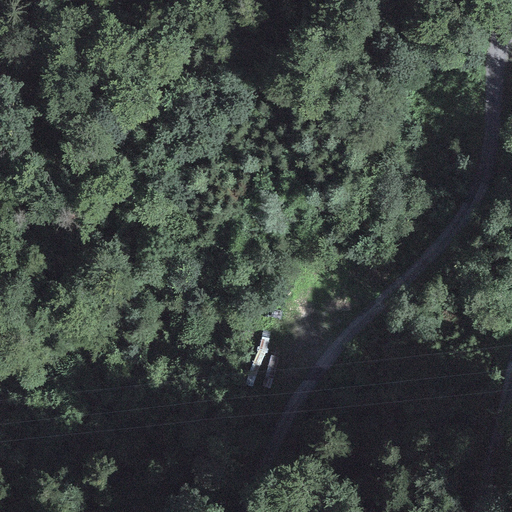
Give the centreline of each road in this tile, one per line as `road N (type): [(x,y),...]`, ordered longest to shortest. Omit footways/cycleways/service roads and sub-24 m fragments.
road 1 (unclassified): [(243,511),(314,376),(422,261),(469,195),(511,24)]
road 2 (unclassified): [(511,377),(475,511)]
